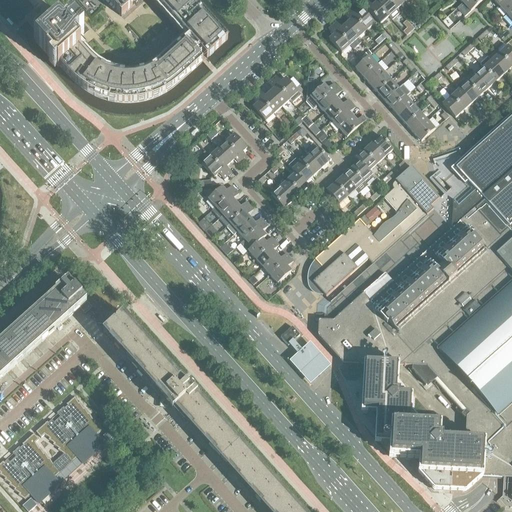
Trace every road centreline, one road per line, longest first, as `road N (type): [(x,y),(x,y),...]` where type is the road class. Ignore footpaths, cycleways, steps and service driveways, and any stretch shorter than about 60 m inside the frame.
road 1 (tertiary): [(411,511),(122,192)]
road 2 (tertiary): [(94,215),(361,511)]
road 3 (residential): [(242,511),(89,347)]
road 4 (residential): [(211,96),(266,157),(242,184),(310,261)]
road 5 (tertiary): [(108,176),(0,54)]
road 6 (residential): [(387,120),(367,109),(293,25)]
road 7 (tertiary): [(0,296),(94,215)]
